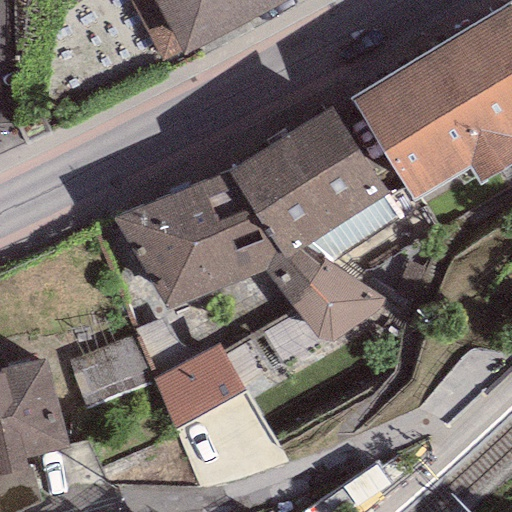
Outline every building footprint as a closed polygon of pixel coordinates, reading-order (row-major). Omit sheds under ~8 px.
[(152,0),(179,50),(281,0),(152,0)] [(511,0),(352,90),(414,199),(511,143),(511,0)] [(330,109),(227,174),(285,261),(306,247),(386,195),(330,109)] [(227,174),(112,219),(167,311),(265,272),(285,261),(227,174)] [(285,261),(265,272),(316,340),(332,342),(379,310),(384,298),(306,247),(285,261)] [(165,374),(212,498),(289,469),(242,345),(165,374)] [(46,361),(0,370),(0,511),(15,511),(39,501),(32,469),(28,470),(25,459),(67,449),(46,361)]
